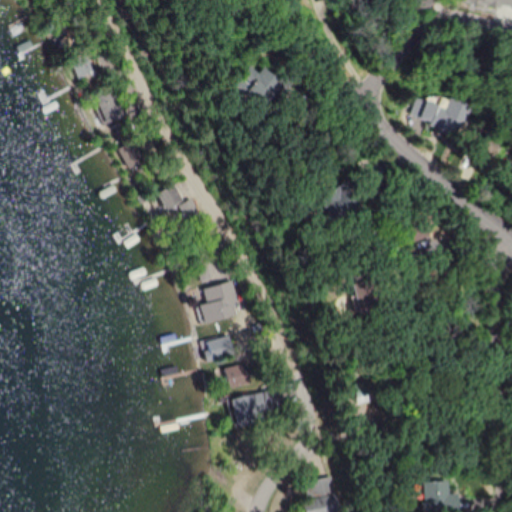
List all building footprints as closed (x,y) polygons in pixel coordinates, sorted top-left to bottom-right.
[(79,49),(66,58),(79,77),(92,69),(79,49)] [(264,109),(279,79),(260,69),(254,81),(239,74),(230,92),(264,109)] [(94,99),(105,125),(126,116),(115,90),(94,99)] [(469,109),(420,91),(411,117),(460,134),(469,109)] [(118,151),(130,167),(137,162),(126,145),(118,151)] [(387,200),(387,181),(366,181),(366,200),(387,200)] [(198,213),(191,198),(184,201),(176,184),(158,192),(166,210),(178,204),(186,219),(198,213)] [(330,222),(356,207),(342,184),(316,198),(330,222)] [(194,326),(243,314),(235,281),(203,288),(207,304),(190,308),(194,326)] [(201,360),(233,355),(230,335),(198,340),(201,360)] [(230,388),(252,382),(246,362),(225,368),(230,388)] [(266,419),(264,411),(286,407),(282,387),(232,398),(238,425),(266,419)] [(312,497),(302,498),(303,511),(338,511),(335,476),(309,479),(312,497)] [(459,511),(459,492),(449,492),(448,480),(422,480),(422,511),(459,511)]
